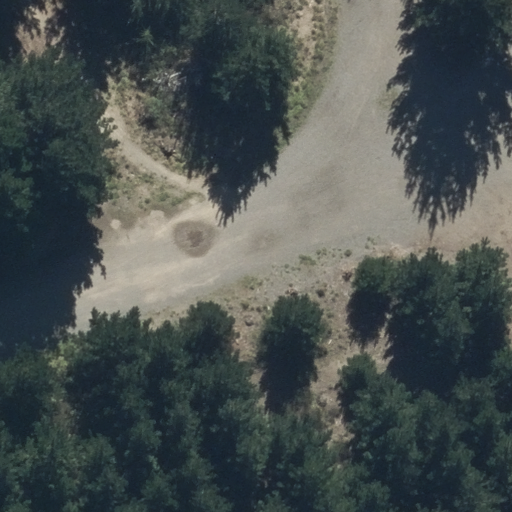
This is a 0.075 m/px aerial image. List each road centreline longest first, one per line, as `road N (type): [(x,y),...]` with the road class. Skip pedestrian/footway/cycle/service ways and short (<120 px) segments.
road 1 (track): [(0,325),(511,141)]
road 2 (track): [(375,0),(511,312)]
